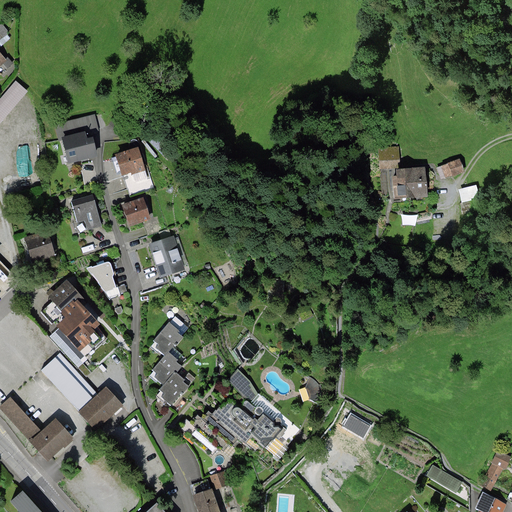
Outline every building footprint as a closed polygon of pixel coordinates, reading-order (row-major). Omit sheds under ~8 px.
[(0,66),(3,64),(7,69),(13,64),(7,57),(5,58),(0,52),(0,66)] [(61,137),(68,164),(98,156),(93,137),(87,138),(85,131),(61,137)] [(115,154),(122,178),(145,170),(138,147),(115,154)] [(398,160),(397,148),(379,149),(380,161),(398,160)] [(461,170),(458,160),(441,166),(445,176),(461,170)] [(423,170),(393,172),(395,198),(424,196),(423,170)] [(475,186),(463,189),(466,201),(478,198),(475,186)] [(93,195),(71,201),(77,223),(84,221),(87,231),(102,226),(93,195)] [(122,205),(129,227),(151,219),(143,197),(122,205)] [(25,238),(32,262),(53,255),(45,232),(25,238)] [(185,270),(174,236),(148,244),(160,278),(185,270)] [(107,263),(87,269),(110,300),(119,296),(112,277),(113,274),(111,264),(107,263)] [(53,301),(41,313),(52,324),(55,322),(87,356),(107,339),(97,325),(80,307),(78,309),(75,306),(74,304),(79,299),(66,283),(57,292),(53,288),(46,294),(53,301)] [(89,296),(86,299),(99,313),(102,310),(89,296)] [(189,329),(174,316),(152,341),(157,345),(155,348),(164,357),(168,352),(189,329)] [(177,361),(168,352),(164,357),(152,370),(156,374),(154,377),(163,385),(173,374),(174,375),(176,373),(181,367),(176,362),(177,361)] [(41,370),(79,413),(98,396),(59,353),(41,370)] [(184,380),(176,373),(174,375),(173,374),(163,385),(159,390),(163,394),(160,397),(170,406),(180,395),(181,396),(189,387),(183,382),(184,380)] [(79,413),(94,429),(120,405),(105,389),(98,396),(79,413)] [(0,407),(32,442),(42,433),(10,399),(0,407)] [(255,440),(262,433),(240,413),(242,411),(230,400),(221,410),(219,408),(212,415),(240,441),(244,444),(251,436),(255,440)] [(247,415),(242,411),(240,413),(262,433),(255,440),(273,455),(283,444),(286,447),(294,437),(280,425),(281,422),(280,419),(276,418),(271,422),(262,414),(263,410),(260,408),(258,407),(256,408),(247,401),(245,401),(244,402),(243,403),(243,405),(250,411),(247,415)] [(208,412),(201,419),(229,444),(233,448),(240,441),(212,415),(208,412)] [(197,416),(190,423),(219,448),(223,452),(229,444),(201,419),(197,416)] [(219,448),(190,423),(186,419),(179,427),(212,456),(219,448)] [(47,459),(70,437),(55,421),(42,433),(32,442),(47,459)] [(507,458),(498,453),(483,483),(492,488),(507,458)] [(432,466),(427,474),(445,484),(454,490),(459,482),(432,466)] [(36,511),(20,493),(7,505),(13,511),(36,511)] [(501,511),(506,504),(483,493),(476,506),(481,509),(478,511),(501,511)] [(215,511),(210,496),(192,502),(194,511),(215,511)]
